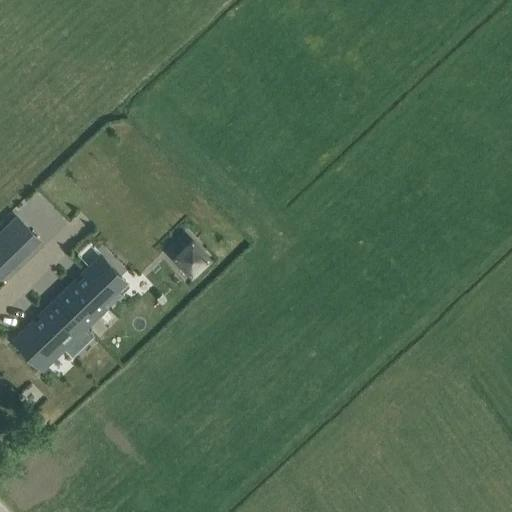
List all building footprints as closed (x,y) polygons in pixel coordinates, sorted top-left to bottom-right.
[(38,239),(18,217),(0,233),(0,236),(19,257),(38,239)] [(39,234),(56,247),(69,230),(52,217),(39,234)] [(19,257),(0,236),(0,275),(19,257)] [(207,259),(191,243),(176,258),(191,274),(207,259)] [(77,279),(58,297),(86,325),(120,292),(113,285),(122,277),(102,255),(82,274),(85,277),(80,282),(77,279)] [(34,320),(15,339),(43,367),(63,348),(86,325),(58,297),(39,315),(42,318),(37,323),(34,320)] [(116,379),(140,351),(126,339),(102,367),(116,379)]
